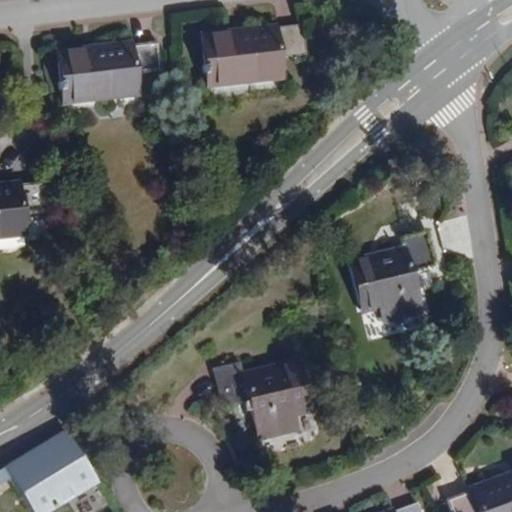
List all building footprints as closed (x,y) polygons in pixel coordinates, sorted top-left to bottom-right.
[(304,60),(302,32),(274,35),(273,33),(200,41),(205,85),(245,82),(246,86),(279,82),(277,64),(304,60)] [(154,83),(153,55),(126,56),(125,53),(52,56),(55,103),(95,102),(96,106),(128,104),(128,84),(154,83)] [(52,216),(50,187),(25,190),(24,187),(0,189),(0,239),(28,237),(26,219),(52,216)] [(430,264),(419,227),(392,234),(395,247),(345,261),(358,311),(373,306),(378,320),(416,308),(405,271),(430,264)] [(310,422),(296,369),(243,385),(238,372),(220,378),(231,417),(256,411),(267,448),(298,440),(295,427),(310,422)] [(86,467),(61,428),(4,467),(28,511),(40,511),(94,481),(86,467)] [(511,509),(511,459),(458,480),(458,483),(434,491),(441,511),(464,511),(469,511),(506,511),(511,509)] [(86,467),(94,481),(105,474),(99,463),(86,467)] [(420,511),(415,496),(392,505),(391,502),(363,511),(420,511)]
